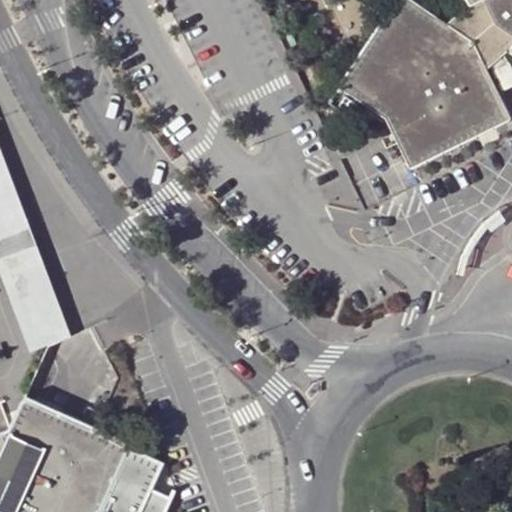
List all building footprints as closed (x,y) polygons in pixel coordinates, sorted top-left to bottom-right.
[(490,62),(504,51),(510,45),(511,46),(511,0),(469,0),(470,0),(446,22),(410,0),(395,0),(338,84),(358,98),(385,116),(409,165),(509,116),(485,66),(490,62)] [(511,63),(504,51),(490,62),(495,71),(511,63)] [(358,98),(338,84),(326,100),(347,114),(358,98)] [(58,318),(64,338),(75,335),(0,126),(0,253),(35,349),(39,348),(32,328),(58,318)] [(404,194),(393,199),(396,205),(407,200),(404,194)] [(58,318),(32,328),(39,348),(64,338),(58,318)] [(0,511),(99,511),(129,448),(126,441),(30,398),(23,400),(10,429),(0,432),(0,511)] [(99,511),(164,511),(170,499),(148,490),(162,464),(129,448),(99,511)]
